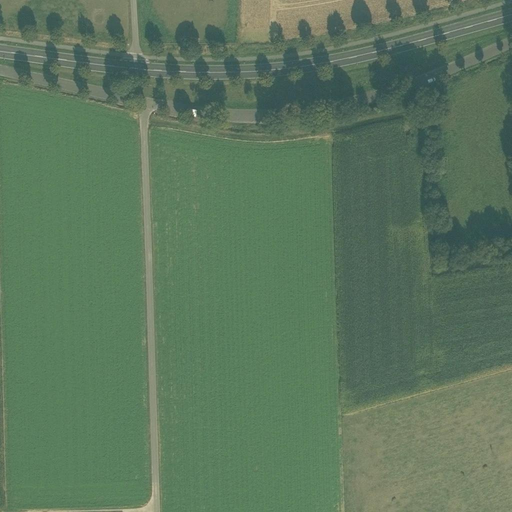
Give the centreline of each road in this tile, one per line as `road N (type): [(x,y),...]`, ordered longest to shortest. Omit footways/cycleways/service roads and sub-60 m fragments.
road 1 (track): [(145,102),(156,511)]
road 2 (tertiary): [(135,68),(295,66),(511,14)]
road 3 (track): [(143,121),(262,142),(440,106)]
road 4 (tertiary): [(0,51),(135,68)]
